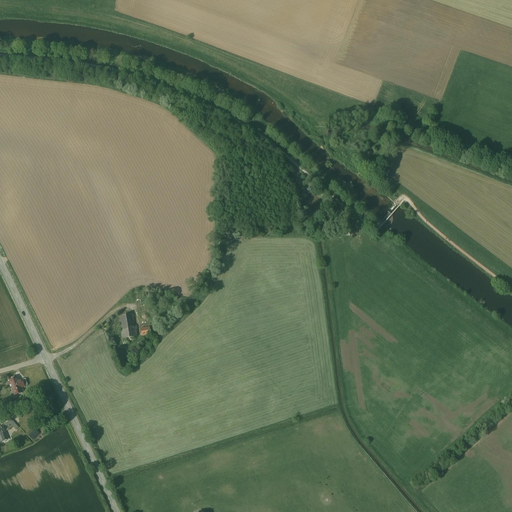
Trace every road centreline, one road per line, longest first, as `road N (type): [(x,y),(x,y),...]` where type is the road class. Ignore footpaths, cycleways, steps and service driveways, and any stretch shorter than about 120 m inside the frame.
road 1 (track): [(0,54),(104,67),(200,100),(259,134),(351,212)]
road 2 (tertiary): [(46,358),(117,511)]
road 3 (track): [(511,168),(400,124)]
